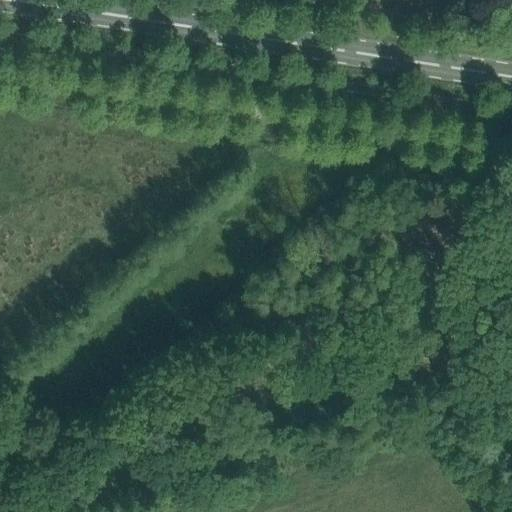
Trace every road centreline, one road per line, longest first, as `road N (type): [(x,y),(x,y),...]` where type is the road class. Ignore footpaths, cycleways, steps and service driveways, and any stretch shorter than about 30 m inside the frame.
road 1 (unclassified): [(0,72),(481,146),(511,173)]
road 2 (secondary): [(511,77),(19,0)]
